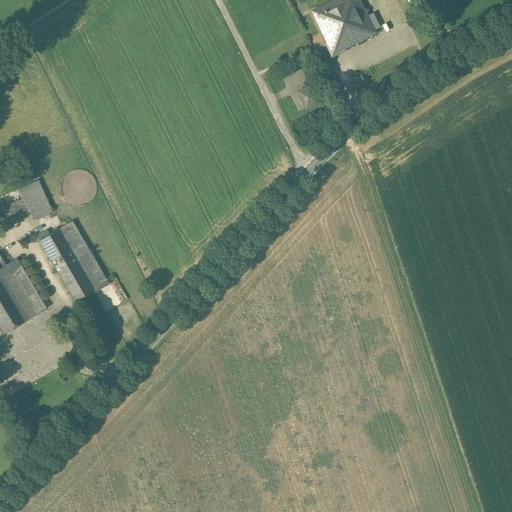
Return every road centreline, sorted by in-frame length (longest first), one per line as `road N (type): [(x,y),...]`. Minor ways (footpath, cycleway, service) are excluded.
road 1 (tertiary): [(0,501),(305,172)]
road 2 (track): [(348,134),(477,511)]
road 3 (tertiary): [(305,172),(407,83),(511,23)]
road 4 (residential): [(218,0),(305,172)]
